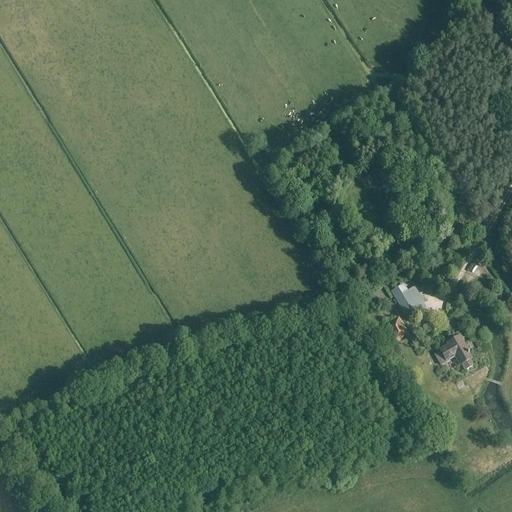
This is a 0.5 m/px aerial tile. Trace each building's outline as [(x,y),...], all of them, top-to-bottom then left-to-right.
[(404,316),(414,310),(425,303),(414,287),(404,294),(394,300),(404,316)] [(393,344),(403,338),(408,334),(398,318),(382,327),(393,344)] [(379,330),(374,333),(378,339),(383,336),(379,330)] [(460,336),(447,344),(445,345),(446,346),(438,350),(439,352),(434,355),(440,366),(455,358),(460,365),(463,371),(472,366),(469,360),(471,359),(464,346),(465,345),(460,336)] [(475,355),(476,362),(486,360),(485,353),(475,355)]
